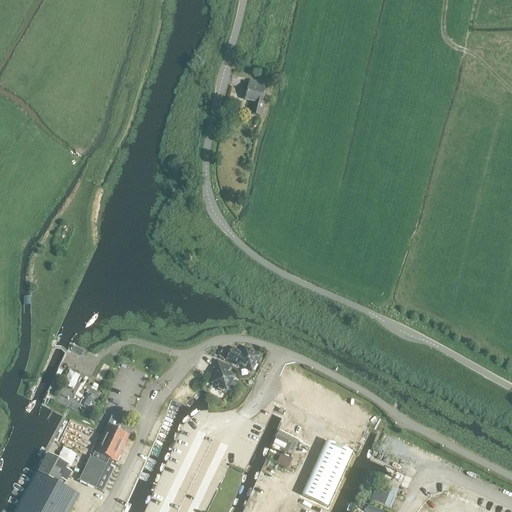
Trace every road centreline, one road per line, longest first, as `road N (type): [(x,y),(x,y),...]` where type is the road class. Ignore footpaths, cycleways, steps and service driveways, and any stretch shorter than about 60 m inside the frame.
road 1 (unclassified): [(511,387),(272,268),(221,222),(209,185),(209,134),(244,0)]
road 2 (unclassified): [(511,478),(339,377),(256,341),(218,340),(183,353),(135,342),(108,350)]
